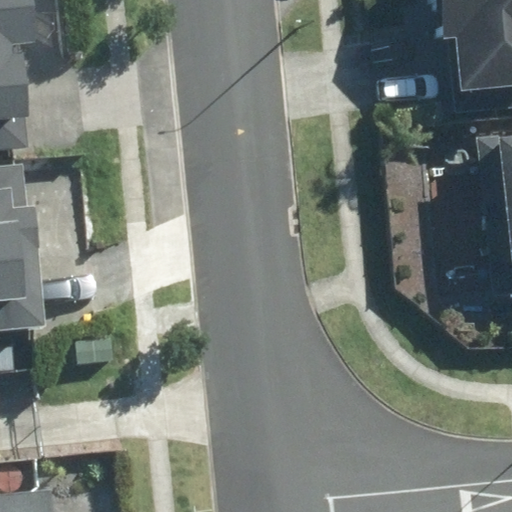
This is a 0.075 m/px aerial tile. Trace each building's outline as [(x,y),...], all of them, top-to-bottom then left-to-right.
[(29,0),(0,0),(0,131),(27,130),(22,67),(0,46),(0,16),(31,17),(29,0)] [(511,0),(435,0),(436,45),(454,45),(455,97),(511,95),(511,0)] [(511,137),(497,138),(505,271),(511,270),(511,137)] [(24,165),(0,167),(0,316),(41,312),(24,165)] [(50,511),(48,491),(0,496),(0,511),(50,511)]
